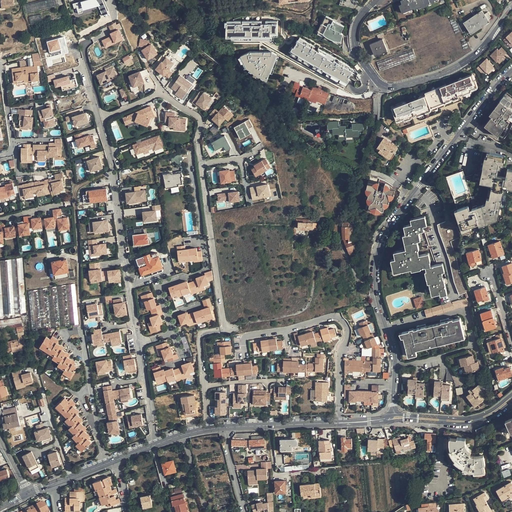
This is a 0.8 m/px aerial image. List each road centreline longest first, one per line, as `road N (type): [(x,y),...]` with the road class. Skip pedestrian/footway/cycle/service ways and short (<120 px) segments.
road 1 (residential): [(98,120),(157,444)]
road 2 (residential): [(204,385),(198,340),(222,325),(199,120),(162,92)]
road 3 (residential): [(393,417),(394,359),(376,302),(375,264),(383,235),(458,133)]
road 4 (residential): [(374,0),(353,38),(358,56),(388,86),(462,61),(511,6)]
road 5 (residential): [(340,422),(347,334),(340,319),(245,335),(243,350)]
road 6 (track): [(82,334),(74,191),(111,168)]
road 7 (residential): [(393,417),(475,419),(511,397)]
